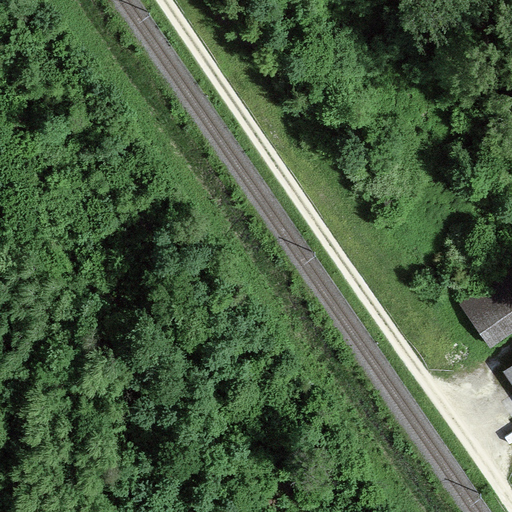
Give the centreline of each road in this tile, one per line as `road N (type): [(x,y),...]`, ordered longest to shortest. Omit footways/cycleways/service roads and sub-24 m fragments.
road 1 (track): [(425,511),(71,0)]
road 2 (track): [(511,503),(163,0)]
